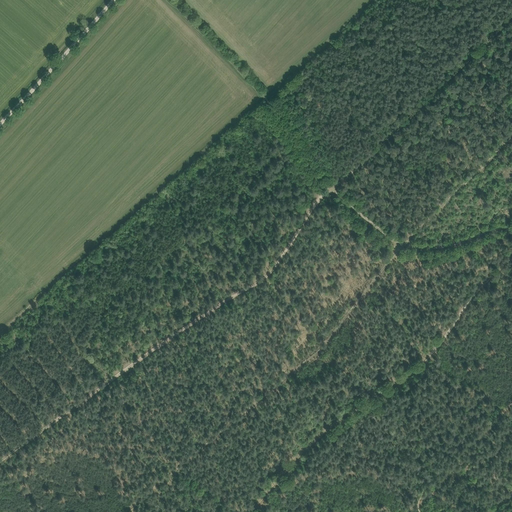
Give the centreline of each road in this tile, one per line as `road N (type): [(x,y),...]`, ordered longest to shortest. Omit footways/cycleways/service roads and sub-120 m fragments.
road 1 (unclassified): [(0,124),(113,0)]
road 2 (track): [(264,98),(374,0)]
